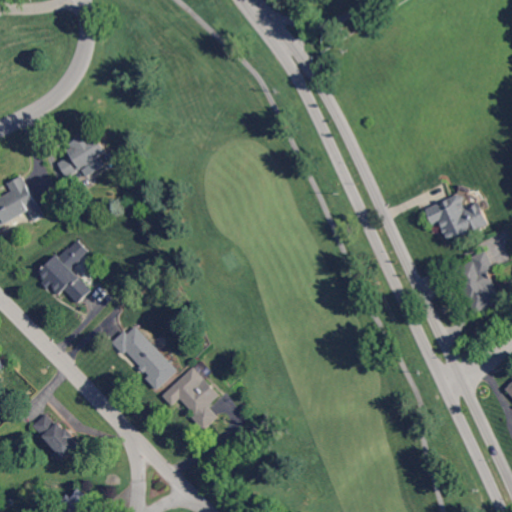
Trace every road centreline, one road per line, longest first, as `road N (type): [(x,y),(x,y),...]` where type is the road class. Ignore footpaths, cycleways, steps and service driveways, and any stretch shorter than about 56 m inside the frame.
road 1 (residential): [(84,0),(89,46),(70,86),(0,129),(126,428),(184,499),(163,511)]
road 2 (residential): [(242,0),(316,107),(456,402)]
road 3 (residential): [(470,393),(325,86),(259,0)]
road 4 (residential): [(456,402),(505,511)]
